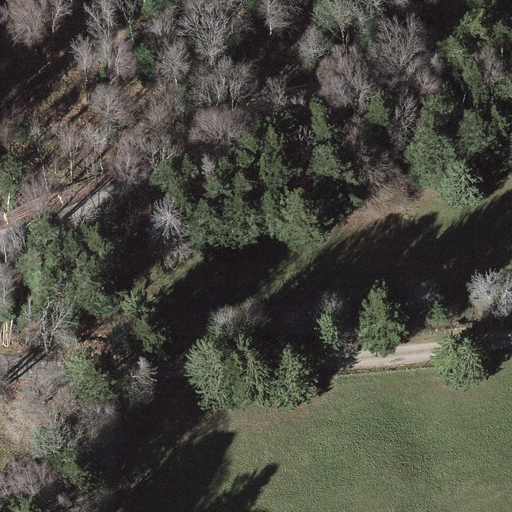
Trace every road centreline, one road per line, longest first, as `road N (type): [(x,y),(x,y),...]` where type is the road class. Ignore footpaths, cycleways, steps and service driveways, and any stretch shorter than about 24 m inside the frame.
road 1 (track): [(511,15),(409,69),(0,235)]
road 2 (unclassified): [(0,361),(84,373),(414,353),(511,338)]
